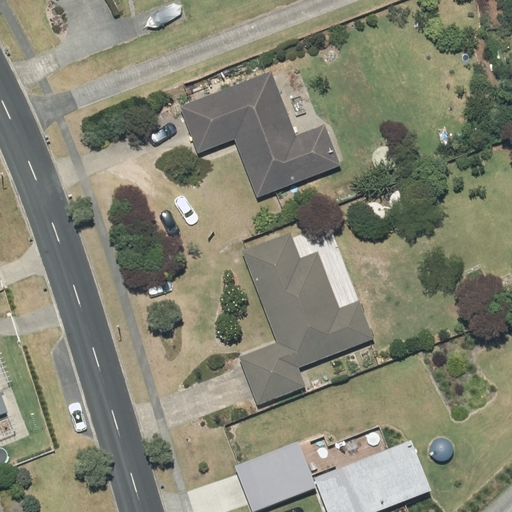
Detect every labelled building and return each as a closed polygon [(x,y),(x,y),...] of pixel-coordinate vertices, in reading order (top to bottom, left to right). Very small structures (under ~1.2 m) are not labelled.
[(271,70),(180,105),(197,151),(235,136),(257,195),(340,161),(323,120),(295,132),(271,70)] [(305,384),(298,365),(373,337),(359,298),(339,306),(317,249),(299,256),(290,230),(241,249),(276,340),(238,354),(256,402),(305,384)] [(0,413),(12,408),(0,379),(0,413)] [(411,436),(313,473),(327,511),(362,511),(430,486),(411,436)] [(296,438),(234,463),(251,508),(314,483),(296,438)]
